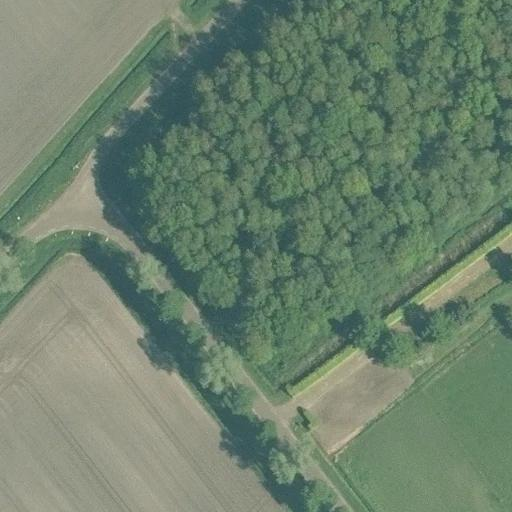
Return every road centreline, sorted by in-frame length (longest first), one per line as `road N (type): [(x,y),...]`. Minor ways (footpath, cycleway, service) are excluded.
road 1 (tertiary): [(339,511),(172,293),(81,195)]
road 2 (unclassified): [(81,195),(113,139),(243,0)]
